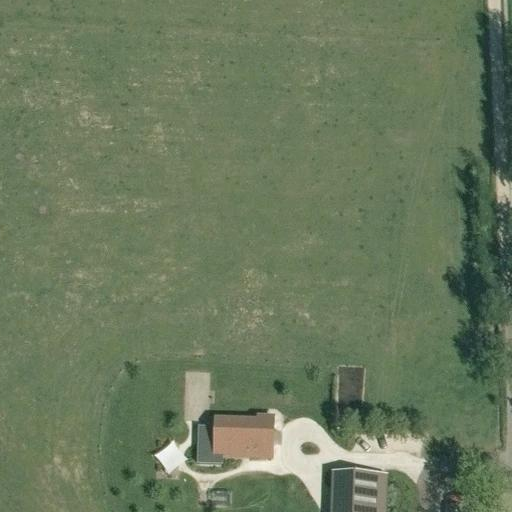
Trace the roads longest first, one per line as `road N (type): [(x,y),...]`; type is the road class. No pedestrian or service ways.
road 1 (track): [(509,332),(495,0)]
road 2 (unclassified): [(502,511),(509,332)]
